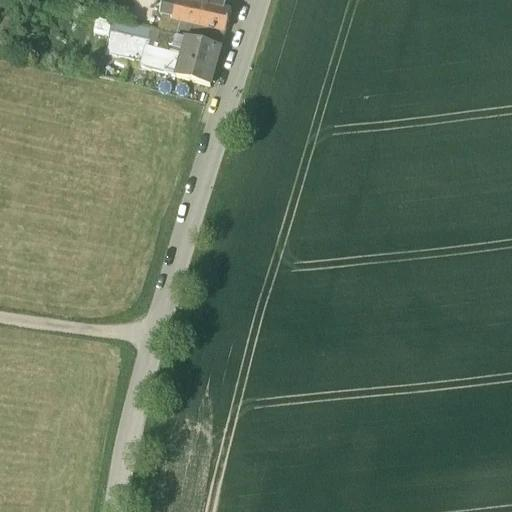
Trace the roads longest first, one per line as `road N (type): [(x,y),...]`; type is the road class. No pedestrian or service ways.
road 1 (unclassified): [(259,0),(134,409),(114,511)]
road 2 (track): [(156,337),(0,317)]
